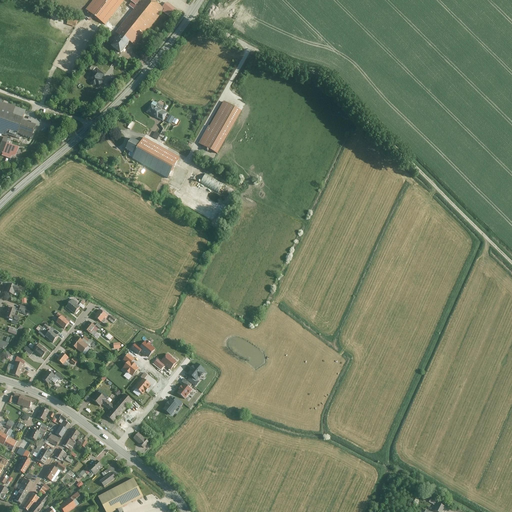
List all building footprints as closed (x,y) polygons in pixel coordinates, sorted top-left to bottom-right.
[(95,0),(88,10),(106,24),(124,0),(95,0)] [(172,18),(178,10),(168,3),(164,8),(154,0),(143,0),(118,33),(121,36),(114,46),(124,54),(133,42),(137,45),(164,11),(172,18)] [(131,0),(125,8),(129,11),(135,5),(136,6),(141,0),(131,0)] [(70,17),(68,24),(76,27),(78,20),(70,17)] [(106,76),(98,69),(90,79),(93,81),(92,83),(93,84),(95,86),(97,86),(98,85),(102,88),(106,84),(102,81),(106,76)] [(224,101),(201,143),(221,154),(244,112),(224,101)] [(152,104),(147,113),(158,119),(163,111),(152,104)] [(20,139),(22,136),(26,123),(23,122),(25,118),(0,109),(0,134),(7,137),(7,135),(20,139)] [(172,124),(175,117),(170,114),(167,121),(172,124)] [(35,140),(39,128),(26,123),(22,136),(35,140)] [(160,136),(163,138),(167,131),(163,129),(161,134),(156,131),(153,136),(158,139),(160,136)] [(17,158),(20,148),(11,145),(12,143),(8,142),(9,139),(3,137),(0,147),(0,152),(3,153),(2,156),(12,160),(13,157),(17,158)] [(180,157),(144,138),(142,143),(134,139),(127,151),(135,155),(133,158),(169,178),(180,157)] [(201,184),(220,193),(224,183),(206,174),(201,184)] [(15,286),(8,284),(6,292),(15,295),(17,289),(18,285),(15,284),(15,286)] [(80,304),(74,300),(68,308),(77,314),(81,308),(78,306),(80,304)] [(20,311),(9,306),(5,313),(8,315),(7,318),(14,321),(12,325),(19,328),(23,320),(17,317),(19,313),(20,311)] [(30,309),(21,306),(20,311),(19,313),(27,316),(30,309)] [(109,316),(100,309),(98,313),(99,314),(97,317),(102,321),(105,318),(107,319),(109,316)] [(61,318),(57,324),(66,329),(70,323),(66,321),(68,319),(62,316),(61,318)] [(98,330),(89,322),(86,325),(88,326),(85,329),(93,336),(98,330)] [(49,335),(42,329),(38,333),(45,339),(47,337),(49,335)] [(59,337),(52,331),(49,335),(47,337),(54,343),(59,337)] [(91,348),(77,337),(73,341),(75,343),(72,347),(84,356),(91,348)] [(156,350),(146,342),(141,347),(140,349),(142,351),(150,357),(156,350)] [(142,351),(140,349),(141,347),(137,344),(132,350),(139,355),(142,351)] [(48,351),(40,345),(35,352),(43,358),(48,351)] [(34,352),(28,347),(25,350),(28,353),(26,354),(30,357),(34,352)] [(71,360),(64,354),(59,361),(66,366),(71,360)] [(134,360),(129,355),(124,360),(128,364),(129,362),(131,364),(134,360)] [(171,370),(177,363),(167,356),(162,363),(171,370)] [(8,374),(22,377),(25,364),(15,362),(14,365),(17,366),(16,371),(9,369),(8,374)] [(128,364),(124,369),(133,376),(138,369),(131,364),(129,362),(128,364)] [(196,365),(189,374),(191,376),(196,380),(204,371),(196,365)] [(59,379),(49,371),(42,380),(48,386),(53,381),(56,383),(59,379)] [(196,380),(191,376),(188,380),(192,384),(194,386),(198,382),(196,380)] [(185,384),(189,387),(192,384),(185,378),(182,382),(185,384)] [(143,379),(136,388),(143,394),(150,385),(144,380),(143,379)] [(189,387),(185,384),(178,393),(186,400),(193,391),(189,387)] [(112,404),(99,393),(92,400),(102,408),(104,405),(108,409),(112,404)] [(116,423),(136,401),(128,394),(116,408),(112,404),(108,409),(112,413),(109,417),(116,423)] [(29,398),(16,395),(15,399),(19,400),(18,404),(27,406),(29,398)] [(38,401),(29,398),(27,406),(32,408),(34,403),(37,404),(38,401)] [(173,402),(178,406),(180,407),(183,403),(176,399),(173,402)] [(171,415),(178,406),(173,402),(171,401),(164,410),(171,415)] [(45,420),(50,411),(43,407),(38,417),(45,420)] [(14,423),(9,421),(6,428),(11,430),(14,423)] [(71,425),(65,421),(61,428),(67,431),(71,425)] [(67,431),(61,428),(58,434),(63,437),(67,431)] [(36,440),(40,432),(33,429),(29,437),(36,440)] [(81,434),(73,429),(69,437),(76,442),(81,434)] [(9,437),(0,431),(0,442),(5,445),(9,437)] [(140,433),(134,439),(144,448),(150,442),(140,433)] [(60,439),(52,434),(48,442),(56,446),(60,439)] [(13,449),(18,441),(9,437),(5,445),(13,449)] [(69,437),(63,445),(71,450),(76,442),(69,437)] [(46,445),(40,441),(36,447),(38,448),(37,450),(40,452),(46,445)] [(51,454),(43,449),(40,454),(48,459),(51,454)] [(68,454),(61,450),(56,457),(61,460),(64,456),(66,458),(68,454)] [(0,472),(8,456),(0,452),(0,472)] [(40,454),(36,460),(44,465),(48,459),(40,454)] [(33,462),(24,457),(16,470),(25,475),(33,462)] [(105,467),(99,461),(90,469),(91,470),(88,472),(87,473),(91,477),(95,474),(96,475),(105,467)] [(60,471),(52,465),(44,477),(52,483),(60,471)] [(88,472),(86,469),(78,476),(81,479),(87,473),(88,472)] [(117,477),(113,472),(101,483),(105,487),(117,477)] [(34,485),(26,479),(20,489),(29,494),(34,485)] [(136,480),(100,498),(106,511),(114,511),(116,511),(123,508),(145,497),(136,480)] [(40,491),(45,494),(50,487),(45,483),(40,491)] [(9,489),(0,485),(0,490),(7,494),(9,489)] [(21,494),(16,502),(22,506),(29,494),(20,489),(18,492),(21,494)] [(7,494),(0,490),(0,498),(3,500),(3,498),(7,499),(9,495),(7,494)] [(29,511),(39,499),(33,495),(24,509),(28,511),(29,511)] [(49,499),(46,497),(40,503),(42,505),(49,499)] [(69,511),(76,507),(70,499),(59,507),(62,511),(69,511)] [(444,511),(447,507),(436,501),(434,504),(438,506),(436,510),(440,511),(444,511)] [(42,505),(40,503),(32,511),(39,511),(44,507),(42,505)]
